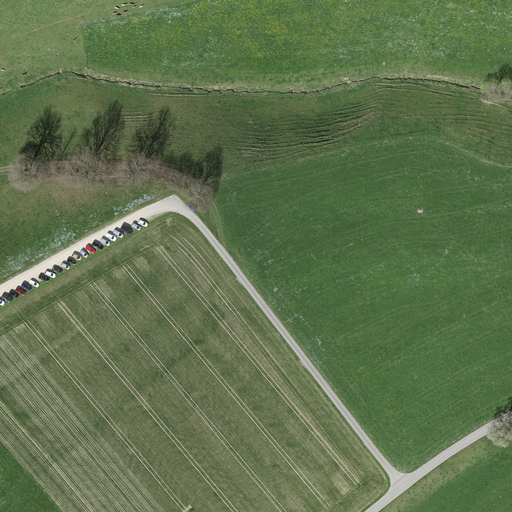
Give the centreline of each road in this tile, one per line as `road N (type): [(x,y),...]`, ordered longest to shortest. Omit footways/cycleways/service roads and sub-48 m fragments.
road 1 (track): [(0,164),(32,157),(190,170),(213,200),(207,234)]
road 2 (unclassified): [(370,511),(511,415)]
